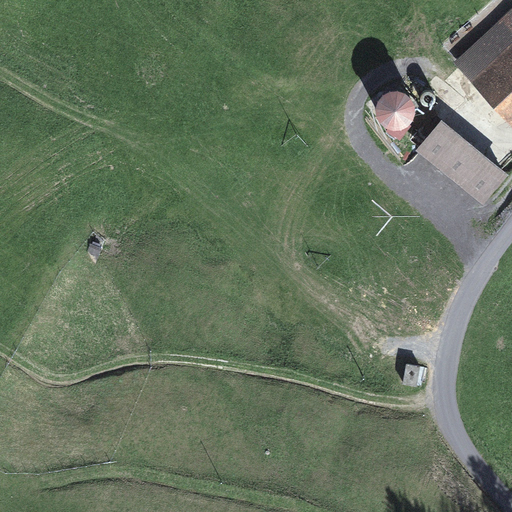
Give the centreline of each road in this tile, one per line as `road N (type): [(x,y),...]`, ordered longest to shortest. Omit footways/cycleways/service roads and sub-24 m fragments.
road 1 (track): [(0,346),(67,380),(149,354),(276,373),(388,405),(442,397)]
road 2 (residential): [(511,227),(468,290),(446,352),(442,397),(454,436),(511,507)]
